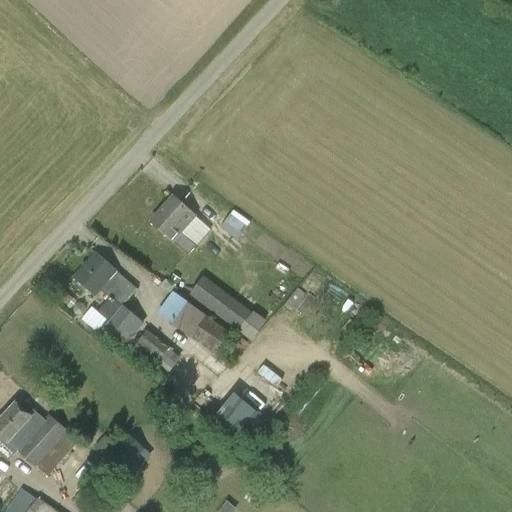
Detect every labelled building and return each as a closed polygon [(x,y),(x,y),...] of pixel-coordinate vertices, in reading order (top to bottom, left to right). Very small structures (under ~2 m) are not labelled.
[(150,223),(173,243),(188,256),(197,246),(181,233),(196,217),(173,197),(150,223)] [(237,241),(247,227),(230,214),(216,233),(213,237),(227,247),(233,238),(237,241)] [(137,290),(116,272),(96,254),(74,279),(95,297),(100,291),(110,299),(98,312),(110,322),(103,330),(124,348),(145,324),(124,305),(137,290)] [(204,275),(190,292),(240,331),(254,313),(204,275)] [(191,338),(215,355),(231,333),(207,316),(191,338)] [(164,379),(181,359),(148,331),(127,355),(142,368),(146,364),(164,379)] [(240,359),(248,341),(238,336),(230,355),(240,359)] [(210,420),(235,440),(256,412),(231,393),(210,420)] [(17,451),(36,468),(48,477),(72,451),(78,457),(86,448),(68,432),(49,416),(45,420),(33,410),(29,415),(15,403),(0,419),(0,436),(8,444),(9,443),(17,451)] [(145,451),(126,434),(105,457),(107,459),(102,464),(119,480),(145,451)] [(56,511),(38,498),(26,490),(11,511),(56,511)] [(112,511),(123,499),(111,490),(92,511),(112,511)]
